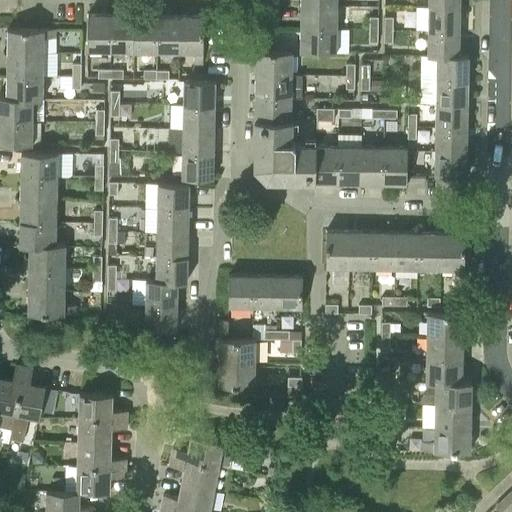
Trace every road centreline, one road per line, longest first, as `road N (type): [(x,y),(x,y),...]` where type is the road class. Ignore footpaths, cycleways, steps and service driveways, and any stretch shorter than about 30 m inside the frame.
road 1 (residential): [(232,193),(492,201)]
road 2 (residential): [(152,399),(205,349),(208,193),(232,193)]
road 3 (residential): [(232,193),(240,0)]
road 4 (residential): [(511,381),(490,348),(492,201)]
road 5 (residential): [(0,341),(132,371),(152,399)]
road 6 (residential): [(492,158),(508,137),(508,0)]
road 7 (residential): [(125,511),(140,501),(152,399)]
